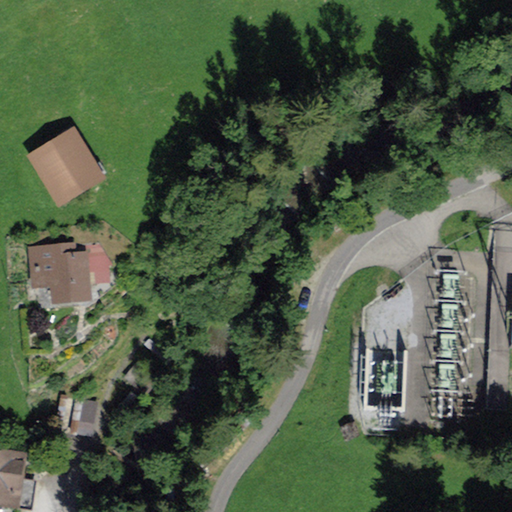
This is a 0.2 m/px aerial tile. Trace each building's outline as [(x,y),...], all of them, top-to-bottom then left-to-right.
[(56,202),(96,178),(71,137),(32,162),(56,202)] [(56,297),(85,295),(83,271),(106,269),(106,263),(108,261),(98,243),(69,245),(69,249),(32,251),(34,280),(54,279),(56,297)] [(62,398),(56,431),(75,434),(80,401),(62,398)] [(90,446),(89,456),(102,458),(104,448),(90,446)] [(0,499),(29,504),(32,482),(17,479),(20,458),(0,455),(0,499)]
